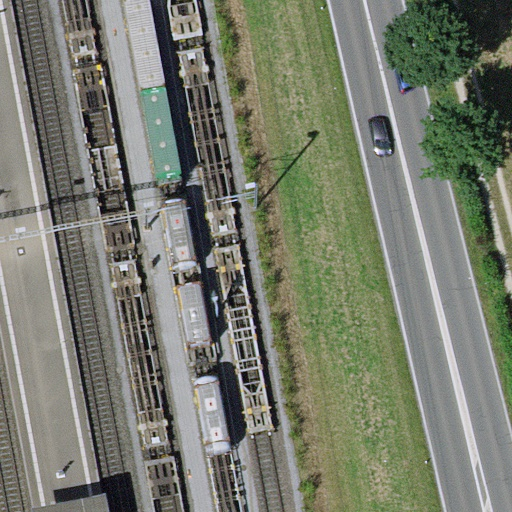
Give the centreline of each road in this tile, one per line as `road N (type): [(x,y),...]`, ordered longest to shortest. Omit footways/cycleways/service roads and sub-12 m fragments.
road 1 (secondary): [(367,0),(489,511)]
road 2 (track): [(448,0),(511,257)]
